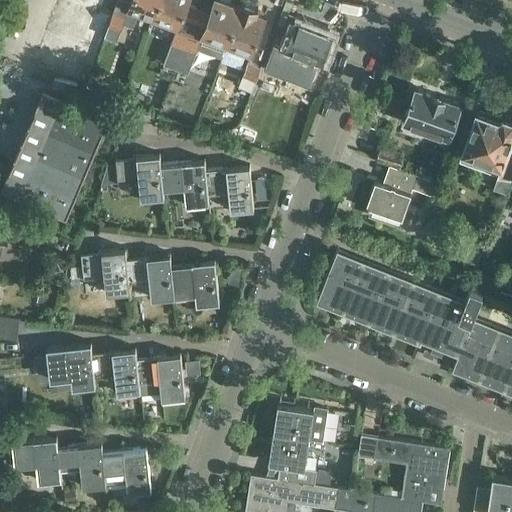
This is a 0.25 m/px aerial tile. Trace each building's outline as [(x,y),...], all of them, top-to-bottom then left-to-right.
[(86,83),(105,33),(111,14),(101,10),(104,0),(54,0),(31,63),(86,83)] [(111,14),(105,33),(118,38),(124,22),(134,25),(140,9),(155,14),(159,0),(117,0),(114,10),(113,10),(111,14)] [(159,0),(155,14),(179,23),(188,0),(159,0)] [(176,67),(189,72),(197,48),(222,56),(225,47),(226,47),(241,4),(231,0),(214,0),(201,38),(189,34),(176,67)] [(241,4),(226,47),(240,52),(236,63),(245,66),(239,83),(252,87),(260,65),(248,60),(266,13),(257,9),(259,6),(243,0),(241,4)] [(296,20),(286,47),(321,60),(331,33),(296,20)] [(164,63),(176,67),(189,34),(176,29),(164,63)] [(265,95),(255,91),(245,118),(265,125),(274,98),(289,58),(279,55),(274,68),(265,95)] [(415,85),(403,118),(448,135),(460,102),(415,85)] [(43,89),(1,188),(16,194),(9,210),(24,217),(31,201),(66,216),(103,129),(107,131),(112,119),(43,89)] [(455,170),(456,170),(463,173),(472,149),(486,154),(483,163),(500,169),(493,187),(506,192),(511,174),(511,115),(504,112),(500,116),(477,108),(455,170)] [(377,159),(393,165),(399,167),(404,153),(381,145),(377,159)] [(107,163),(102,182),(139,179),(141,197),(164,194),(164,186),(161,161),(160,151),(115,156),(116,163),(107,163)] [(205,157),(161,161),(164,186),(184,184),(186,202),(209,200),(208,192),(206,167),(205,157)] [(249,163),(206,167),(208,192),(229,190),(230,208),(253,205),(249,163)] [(372,206),(370,215),(400,225),(413,186),(434,193),(439,181),(399,167),(393,165),(387,183),(375,179),(366,204),(372,206)] [(258,175),(258,195),(267,195),(268,175),(258,175)] [(431,200),(422,224),(435,228),(443,205),(431,200)] [(467,296),(450,289),(338,244),(318,294),(333,300),(334,297),(344,300),(341,307),(343,308),(345,301),(355,305),(354,309),(384,321),(385,317),(395,321),(393,328),(394,328),(397,322),(407,326),(405,329),(421,336),(424,329),(436,334),(431,348),(454,358),(459,346),(474,312),(484,289),(472,284),(467,296)] [(482,252),(466,246),(461,259),(477,265),(482,252)] [(125,247),(81,251),(83,276),(104,274),(106,291),(130,289),(129,281),(126,256),(125,247)] [(170,252),(126,256),(129,281),(149,279),(151,297),(174,294),(174,286),(171,261),(170,252)] [(214,257),(171,261),(174,286),(174,294),(194,293),(195,302),(218,299),(214,257)] [(501,279),(478,270),(473,282),(496,291),(501,279)] [(53,287),(39,283),(35,300),(49,303),(53,287)] [(0,312),(0,336),(15,338),(18,315),(0,312)] [(511,327),(474,312),(454,358),(453,361),(469,368),(470,364),(480,368),(477,374),(479,375),(481,368),(491,372),(490,376),(511,384),(511,327)] [(46,345),(46,347),(50,386),(71,384),(72,385),(95,383),(94,375),(91,351),(90,340),(46,345)] [(135,346),(91,351),(94,375),(114,373),(116,391),(140,388),(139,380),(136,356),(135,346)] [(181,351),(136,356),(139,380),(159,378),(161,396),(185,393),(181,351)] [(198,359),(186,360),(187,373),(200,372),(198,359)] [(277,401),(272,431),(308,436),(310,422),(325,425),(327,411),(326,411),(326,409),(277,401)] [(308,436),(272,431),(268,459),(280,461),(277,475),(315,481),(317,467),(313,467),(314,455),(312,453),(306,452),(308,436)] [(358,453),(373,456),(377,433),(370,432),(362,431),(359,445),(358,453)] [(377,433),(373,456),(406,461),(401,494),(423,497),(441,500),(443,488),(450,444),(377,433)] [(60,439),(6,445),(9,471),(19,470),(18,469),(40,467),(41,484),(64,482),(61,449),(60,439)] [(105,445),(61,449),(64,482),(65,482),(64,474),(84,472),(86,490),(109,487),(106,455),(105,445)] [(150,450),(106,455),(109,487),(110,487),(109,479),(129,477),(130,495),(154,493),(150,450)] [(277,475),(250,471),(243,511),(298,511),(300,507),(294,506),(295,499),(336,506),(339,484),(315,481),(277,475)] [(498,511),(511,511),(511,476),(492,474),(491,485),(476,483),(472,508),(498,511)] [(339,484),(336,506),(375,511),(420,511),(423,497),(401,494),(353,487),(339,484)]
